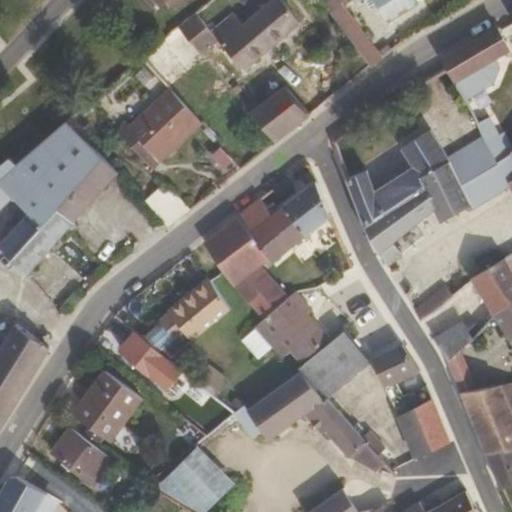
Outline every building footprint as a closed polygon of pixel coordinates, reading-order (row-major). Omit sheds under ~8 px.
[(192,0),(143,0),(152,10),(157,6),(160,10),(171,1),(179,12),(192,0)] [(251,59),(296,23),(276,0),(273,0),(239,28),(230,15),(219,23),(251,59)] [(379,60),(335,0),(317,0),(367,68),(379,60)] [(417,3),(414,0),(371,0),(387,23),(417,3)] [(251,59),(219,23),(208,32),(193,14),(174,30),(184,41),(196,56),(218,38),(242,66),(251,59)] [(148,71),(184,41),(174,30),(138,60),(148,71)] [(482,67),(502,57),(489,32),(438,62),(450,84),(482,67)] [(455,93),(486,75),(482,67),(450,84),(455,93)] [(270,143),(304,117),(278,88),(245,113),(270,143)] [(150,172),(197,126),(165,93),(126,130),(121,124),(112,133),(150,172)] [(508,156),(498,136),(492,139),(482,121),(472,127),(479,139),(492,165),(508,156)] [(115,175),(62,124),(13,165),(7,159),(0,165),(0,186),(11,197),(22,207),(30,215),(46,200),(70,223),(115,175)] [(492,165),(479,139),(441,161),(444,165),(458,186),(492,165)] [(237,169),(216,145),(197,160),(218,184),(237,169)] [(506,188),(511,184),(511,154),(508,156),(492,165),(506,188)] [(473,209),(506,188),(492,165),(458,186),(444,165),(434,173),(428,177),(418,185),(362,227),(368,240),(386,267),(399,256),(391,245),(411,228),(431,212),(441,225),(469,206),(473,209)] [(428,177),(434,173),(431,168),(425,173),(428,177)] [(362,227),(418,185),(411,173),(367,193),(358,173),(341,180),(362,227)] [(330,219),(314,182),(282,206),(308,236),(330,219)] [(186,209),(163,185),(141,201),(162,228),(186,209)] [(0,208),(11,197),(0,186),(0,208)] [(0,250),(25,273),(70,223),(46,200),(30,215),(22,207),(8,220),(14,226),(0,241),(0,250)] [(248,234),(272,215),(258,200),(235,218),(248,234)] [(274,262),(308,236),(282,206),(272,215),(248,234),(235,218),(202,245),(212,258),(233,284),(255,266),(256,267),(268,258),(274,262)] [(399,256),(421,239),(411,228),(391,245),(399,256)] [(202,265),(212,258),(202,245),(192,253),(202,265)] [(511,305),(511,274),(501,258),(470,282),(493,318),(511,305)] [(271,288),(256,267),(255,266),(233,284),(250,304),(271,288)] [(192,341),(229,310),(207,283),(169,312),(192,341)] [(445,286),(412,308),(421,321),(454,298),(445,286)] [(285,306),(271,288),(250,304),(262,318),(265,320),(285,306)] [(511,305),(493,318),(511,346),(511,305)] [(328,343),(308,317),(302,320),(285,306),(265,320),(279,336),(271,343),(283,357),(292,350),(303,363),(328,343)] [(279,336),(265,320),(262,318),(251,329),(267,346),(271,343),(279,336)] [(476,338),(461,320),(433,339),(448,363),(459,353),(471,343),(476,338)] [(0,424),(46,350),(13,326),(0,344),(0,424)] [(370,360),(343,331),(328,343),(303,363),(299,365),(305,373),(324,401),(327,398),(370,360)] [(167,358),(135,332),(120,351),(152,375),(167,358)] [(420,374),(401,346),(370,360),(401,417),(411,412),(406,400),(405,396),(399,399),(394,386),(420,374)] [(478,392),(459,353),(448,363),(462,396),(478,392)] [(141,400),(106,373),(90,394),(124,421),(141,400)] [(304,415),(324,401),(305,373),(250,407),(246,402),(235,410),(233,412),(252,438),(263,431),(269,439),(304,415)] [(511,411),(502,387),(478,392),(462,396),(503,490),(511,485),(511,411)] [(432,402),(427,390),(406,400),(411,412),(432,402)] [(124,421),(90,394),(72,416),(107,442),(124,421)] [(362,438),(327,398),(324,401),(304,415),(321,436),(328,431),(348,456),(375,474),(386,466),(379,458),(388,451),(370,431),(362,438)] [(233,412),(235,410),(221,399),(192,425),(205,435),(233,412)] [(449,444),(432,402),(411,412),(401,417),(417,461),(449,444)] [(109,458),(70,429),(50,454),(89,484),(109,458)] [(194,511),(204,511),(231,483),(192,446),(185,453),(157,489),(194,511)] [(0,511),(36,511),(46,496),(16,477),(9,478),(0,492),(0,511)] [(360,511),(344,489),(309,511),(360,511)] [(476,511),(465,493),(432,511),(476,511)] [(58,511),(62,506),(46,496),(36,511),(58,511)]
